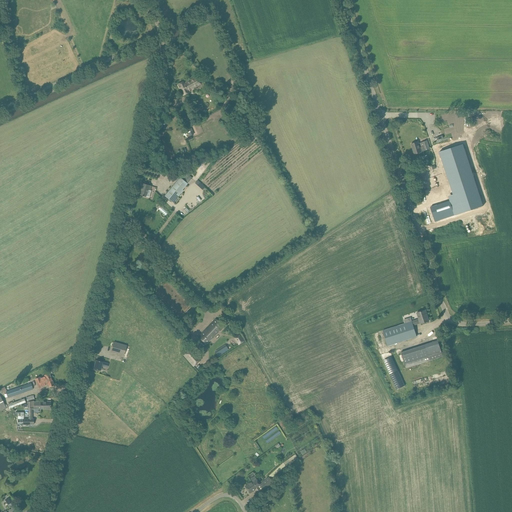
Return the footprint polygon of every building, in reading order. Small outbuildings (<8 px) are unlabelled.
[(184,81),(178,84),(183,95),(190,91),(190,90),(201,85),(196,76),(184,82),(184,81)] [(190,118),(184,105),(178,108),(184,121),(190,118)] [(189,122),(184,124),(187,131),(189,136),(194,134),(192,130),(189,122)] [(414,154),(421,152),(429,149),(427,141),(422,142),(418,144),(418,142),(411,144),(414,154)] [(463,144),(439,152),(453,194),(455,199),(450,201),(454,215),(483,206),(463,144)] [(180,177),(165,196),(173,203),(183,190),(182,190),(188,183),(180,177)] [(196,183),(203,189),(206,187),(198,180),(196,183)] [(151,186),(143,184),(139,195),(146,197),(146,196),(149,197),(151,191),(150,190),(151,186)] [(431,207),(435,221),(454,215),(450,201),(431,207)] [(416,313),(418,319),(420,323),(420,324),(429,321),(425,310),(416,313)] [(207,345),(224,327),(216,319),(198,337),(207,345)] [(418,319),(383,330),(388,346),(417,337),(413,326),(420,323),(418,319)] [(240,335),(235,338),(239,344),(244,341),(240,335)] [(433,342),(401,353),(404,364),(428,356),(430,361),(443,356),(438,341),(433,342)] [(409,344),(417,343),(416,341),(401,344),(402,349),(410,348),(409,344)] [(111,352),(124,355),(127,346),(114,342),(111,352)] [(191,349),(183,355),(193,367),(201,360),(191,349)] [(396,390),(405,387),(393,356),(385,360),(396,390)] [(96,360),(95,364),(94,364),(92,369),(96,370),(97,369),(100,370),(101,366),(107,368),(108,364),(96,360)] [(54,385),(49,373),(44,376),(40,378),(40,377),(35,379),(39,388),(48,384),(49,387),(54,385)] [(33,389),(31,383),(5,391),(8,397),(33,389)] [(26,402),(24,398),(8,405),(10,409),(26,402)] [(23,413),(16,413),(16,416),(17,416),(18,418),(18,425),(23,424),(34,424),(34,419),(32,419),(28,419),(24,419),(24,418),(23,413)] [(261,487),(264,490),(273,482),(272,481),(287,467),(299,459),(295,454),(282,463),(268,477),(269,478),(262,484),(263,485),(261,487)] [(260,485),(255,477),(251,479),(253,481),(245,487),(250,493),(253,492),(254,491),(253,491),(255,490),(254,488),(256,486),(257,487),(260,485)] [(14,503),(11,497),(5,500),(9,506),(14,503)]
